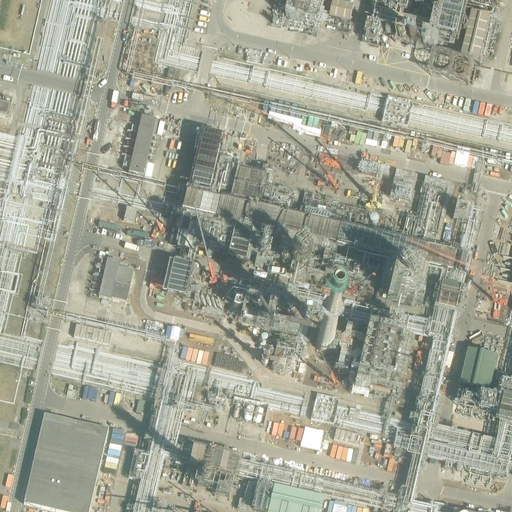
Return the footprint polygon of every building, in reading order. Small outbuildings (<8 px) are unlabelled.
[(329,8),(331,8),(332,0),(301,0),(301,3),(310,5),(329,8)] [(354,8),(333,3),(330,18),(350,23),(354,8)] [(480,67),(491,22),(472,17),(462,63),(480,67)] [(0,117),(8,119),(11,106),(10,105),(12,99),(0,95),(0,117)] [(158,122),(155,122),(141,118),(128,174),(145,179),(148,164),(146,163),(152,137),(155,138),(158,122)] [(260,203),(277,175),(270,171),(262,183),(223,160),(221,199),(220,199),(221,189),(215,188),(217,135),(198,134),(195,194),(190,194),(189,197),(198,202),(197,202),(196,216),(219,217),(226,206),(244,217),(243,225),(247,219),(259,219),(259,224),(268,229),(267,231),(276,231),(277,212),(260,203)] [(365,219),(365,216),(331,211),(326,219),(321,216),(316,216),(312,213),(309,195),(307,212),(313,216),(295,218),(289,217),(286,238),(293,239),(296,234),(297,240),(316,243),(317,257),(338,271),(341,267),(345,268),(347,255),(364,258),(367,254),(367,249),(362,245),(367,239),(375,244),(379,244),(378,243),(361,231),(360,225),(365,219)] [(136,212),(126,210),(123,222),(133,224),(136,212)] [(178,249),(191,251),(195,225),(182,223),(178,249)] [(228,260),(245,263),(249,240),(246,240),(245,247),(231,244),(228,260)] [(302,253),(302,252),(302,249),(300,245),(297,243),(293,242),(289,243),(287,244),(285,245),(283,248),(282,250),(282,252),(283,256),(284,258),(285,259),(286,260),(288,262),(290,262),(292,263),(295,262),(299,260),(301,257),(302,255),(302,253)] [(129,289),(133,273),(118,269),(120,264),(107,261),(98,299),(111,302),(111,301),(126,304),(129,289)] [(173,265),(170,286),(187,289),(190,268),(173,265)] [(413,275),(413,271),(412,270),(411,268),(407,266),(404,266),(400,267),(398,269),(396,271),(396,275),(396,278),(398,281),(401,283),(402,283),(404,283),(407,283),(411,281),(413,279),(413,275)] [(108,347),(111,335),(76,327),(73,339),(108,347)] [(335,336),(334,333),(332,330),(329,328),(326,327),(322,328),(319,330),(317,333),(316,336),(317,339),(319,342),(322,344),(325,345),(328,345),(331,343),(334,340),(334,339),(335,336)] [(499,357),(469,350),(461,388),(491,395),(499,357)] [(483,398),(473,398),(473,396),(463,396),(463,406),(472,405),(472,403),(483,403),(483,398)] [(511,402),(506,401),(501,424),(510,426),(511,426),(511,402)] [(23,505),(52,511),(88,511),(107,431),(43,416),(23,505)] [(356,444),(357,435),(336,432),(335,440),(356,444)] [(320,511),(323,501),(272,489),(267,511),(320,511)]
